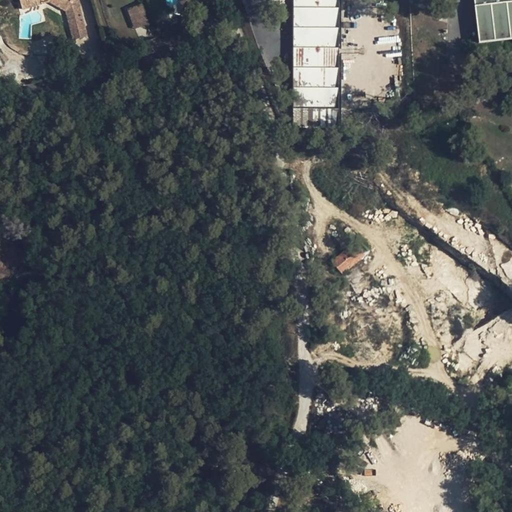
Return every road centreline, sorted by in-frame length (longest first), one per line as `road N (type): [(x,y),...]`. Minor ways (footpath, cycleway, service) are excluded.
road 1 (unclassified): [(282,511),(311,376),(281,136),(229,0)]
road 2 (unknown): [(234,19),(159,38),(127,105),(99,106),(59,87),(0,93)]
